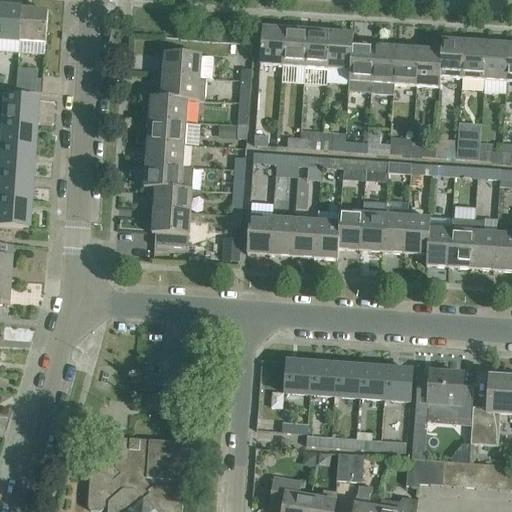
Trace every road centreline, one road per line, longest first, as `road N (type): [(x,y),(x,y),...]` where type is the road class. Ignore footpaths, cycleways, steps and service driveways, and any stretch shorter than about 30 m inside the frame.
road 1 (unclassified): [(69,301),(93,0)]
road 2 (residential): [(511,332),(246,314)]
road 3 (unclassified): [(13,511),(69,301)]
road 4 (residential): [(233,511),(246,314)]
road 5 (residential): [(246,314),(69,301)]
